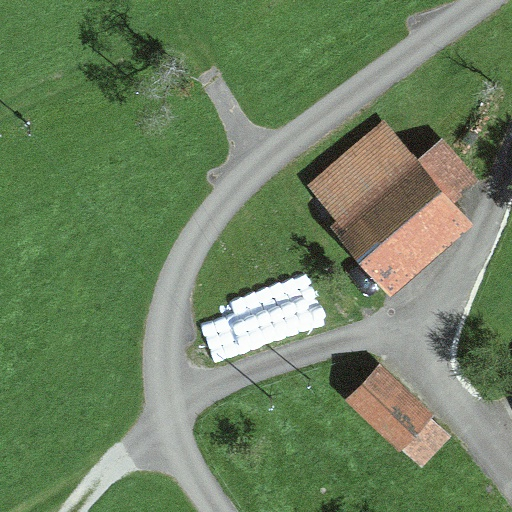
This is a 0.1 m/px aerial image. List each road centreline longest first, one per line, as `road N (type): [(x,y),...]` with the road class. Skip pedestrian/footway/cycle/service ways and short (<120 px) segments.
road 1 (track): [(0,117),(185,43)]
road 2 (track): [(171,0),(185,43),(264,159)]
road 3 (track): [(74,511),(169,420)]
